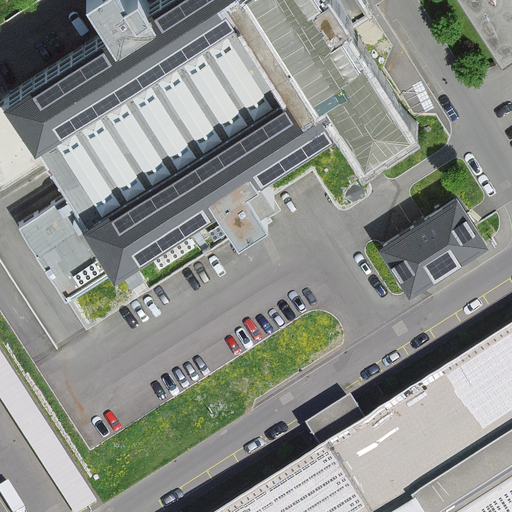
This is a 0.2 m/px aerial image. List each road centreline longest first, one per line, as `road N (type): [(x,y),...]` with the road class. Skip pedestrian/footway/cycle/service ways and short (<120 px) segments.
road 1 (residential): [(511,267),(121,511)]
road 2 (unknown): [(291,403),(269,343),(232,296)]
